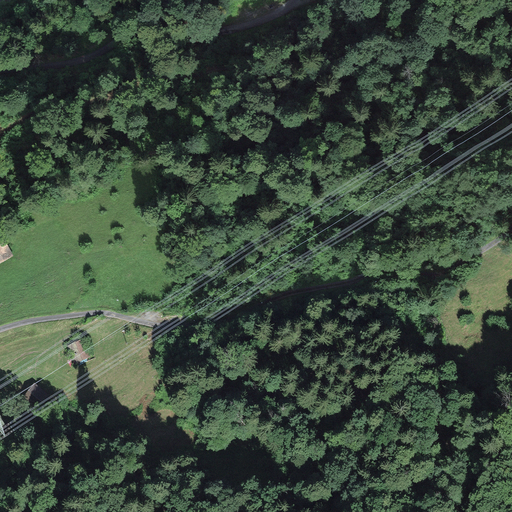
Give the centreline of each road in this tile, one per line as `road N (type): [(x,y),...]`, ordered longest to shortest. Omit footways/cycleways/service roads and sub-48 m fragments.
road 1 (track): [(511,229),(441,275),(390,267),(284,295),(214,325),(97,312),(0,329)]
road 2 (unclassified): [(0,71),(74,63),(128,34),(247,27),(296,0)]
